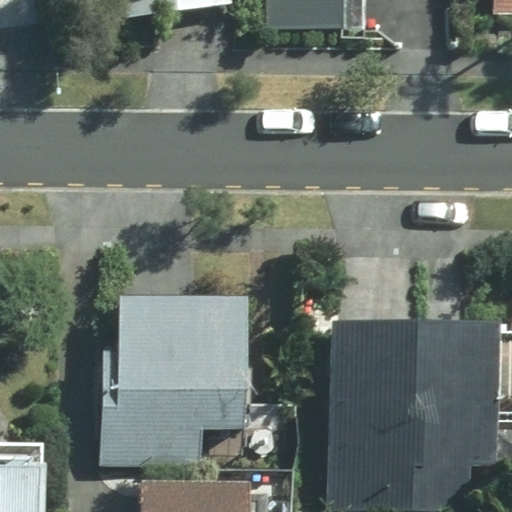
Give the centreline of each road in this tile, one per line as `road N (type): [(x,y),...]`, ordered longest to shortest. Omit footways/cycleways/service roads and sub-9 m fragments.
road 1 (residential): [(511,153),(0,147)]
road 2 (unknown): [(41,148),(17,0)]
